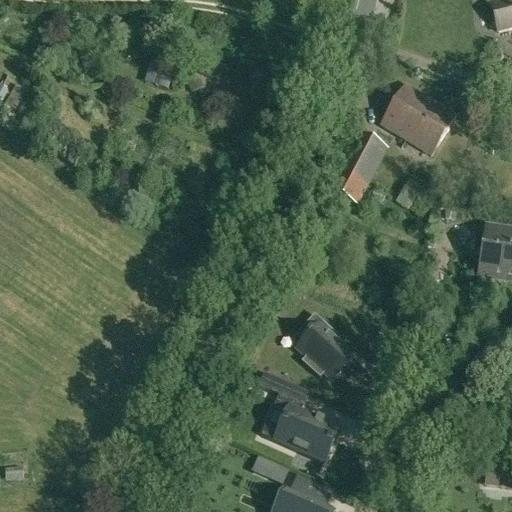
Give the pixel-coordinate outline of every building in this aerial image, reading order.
[(511,0),(489,7),(496,36),(511,31),(511,0)] [(163,68),(157,87),(169,91),(177,64),(165,60),(163,68)] [(380,129),(431,160),(456,120),(404,89),(380,129)] [(327,191),(357,207),(387,151),(357,135),(327,191)] [(374,191),(370,200),(381,206),(386,197),(374,191)] [(511,286),(511,234),(484,230),(476,281),(511,286)] [(306,360),(324,377),(333,385),(350,365),(342,357),(345,353),(342,350),(333,342),(336,339),(322,325),(303,346),(298,352),(306,360)] [(265,377),(259,391),(280,400),(296,408),(294,413),(292,412),(277,446),(324,467),(320,475),(321,475),(333,449),(339,434),(342,435),(342,434),(298,415),(301,410),(303,411),(309,397),(265,377)] [(289,474),(258,461),(252,475),(282,489),(289,474)] [(511,479),(485,476),(484,490),(511,492),(511,479)] [(310,504),(315,491),(295,483),(290,495),(284,493),(276,510),(279,511),(329,511),(326,511),(324,511),(310,504)]
